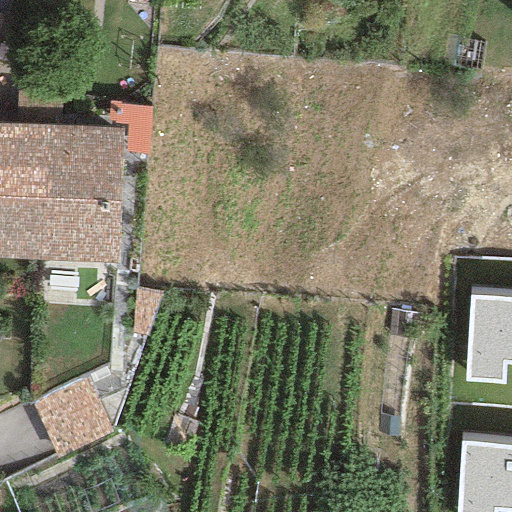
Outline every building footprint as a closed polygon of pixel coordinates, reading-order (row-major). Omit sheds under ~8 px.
[(120,134),(0,125),(0,259),(111,266),(120,134)] [(511,301),(469,299),(463,384),(500,386),(501,365),(511,366),(511,301)] [(86,376),(31,399),(55,455),(110,432),(86,376)] [(511,403),(462,402),(462,420),(511,421),(511,403)] [(511,511),(511,448),(460,446),(456,511),(511,511)]
